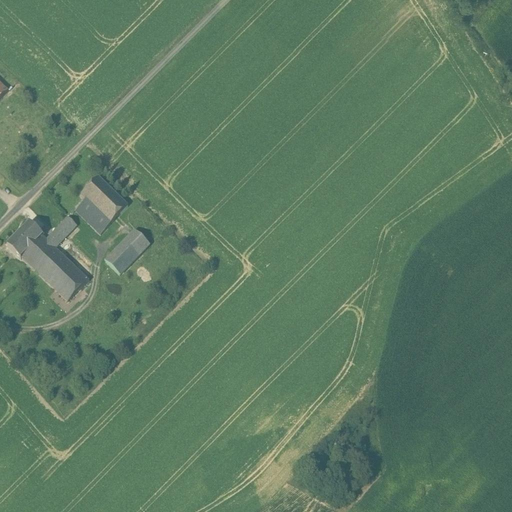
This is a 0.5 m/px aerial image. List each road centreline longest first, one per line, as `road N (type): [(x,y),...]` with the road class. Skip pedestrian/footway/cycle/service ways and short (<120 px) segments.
road 1 (track): [(0,225),(224,0)]
road 2 (track): [(0,324),(37,330),(83,307),(100,252)]
